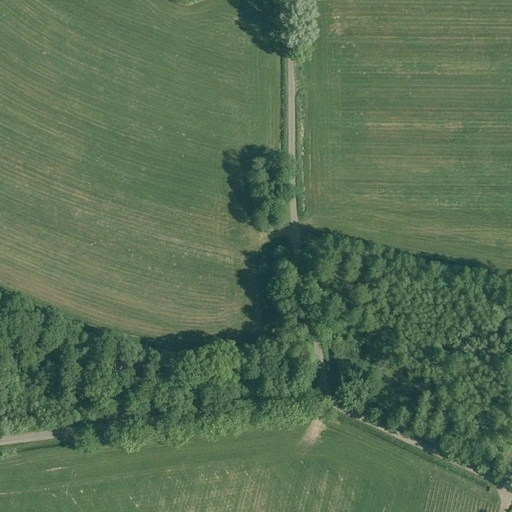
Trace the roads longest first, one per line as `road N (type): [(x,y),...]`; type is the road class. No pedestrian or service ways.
road 1 (unclassified): [(324,399),(295,249),(289,0)]
road 2 (unclassified): [(0,440),(324,399)]
road 3 (unclassified): [(507,485),(324,399)]
